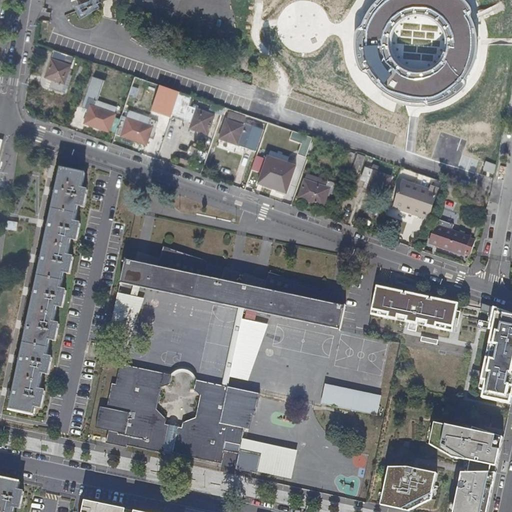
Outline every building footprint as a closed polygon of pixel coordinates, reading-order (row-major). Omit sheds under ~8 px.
[(376,0),(371,7),(362,24),(357,29),(357,39),(357,58),(361,69),(368,72),(378,85),(395,96),(408,100),(423,101),(430,104),(456,94),(466,83),(466,79),(474,67),(478,47),(477,31),(471,16),(472,9),(471,2),(467,0),(376,0)] [(60,91),(73,56),(53,49),(44,76),(51,78),(49,87),(60,91)] [(166,107),(171,89),(163,87),(156,108),(172,114),(174,109),(166,107)] [(174,109),(179,92),(171,89),(166,107),(174,109)] [(181,111),(186,95),(186,94),(179,92),(174,109),(181,111)] [(185,118),(189,105),(192,97),(186,95),(181,111),(174,109),(172,114),(179,116),(185,118)] [(109,133),(116,115),(95,108),(96,102),(90,100),(86,109),(89,110),(87,116),(84,124),(96,128),(109,133)] [(209,133),(215,114),(189,105),(185,118),(192,120),(190,127),(209,133)] [(151,120),(124,110),(122,117),(127,119),(149,127),(151,120)] [(255,119),(229,111),(227,118),(253,127),(253,125),(255,119)] [(121,137),(127,119),(122,117),(116,135),(121,137)] [(249,140),(253,127),(227,118),(220,137),(238,143),(240,137),(249,140)] [(155,133),(158,123),(151,120),(149,127),(127,119),(121,137),(146,145),(151,132),(155,133)] [(256,142),(261,128),(253,125),(253,127),(249,140),(256,142)] [(306,157),(313,138),(305,135),(298,154),(306,157)] [(351,166),(356,152),(347,149),(343,163),(351,166)] [(360,169),(365,155),(357,153),(353,166),(360,169)] [(287,193),(293,175),(272,167),(273,161),(266,159),(262,170),(266,171),(261,184),(287,193)] [(385,194),(392,175),(366,167),(362,178),(370,181),(368,188),(385,194)] [(60,290),(64,273),(69,274),(73,257),(67,256),(71,239),(76,240),(80,224),(74,223),(78,206),(83,207),(87,190),(81,189),(84,174),(60,169),(56,189),(55,196),(50,221),(48,228),(42,256),(40,264),(35,290),(34,297),(28,322),(27,330),(21,357),(20,365),(14,390),(13,397),(10,410),(34,415),(36,407),(41,408),(45,392),(39,390),(43,373),(48,375),(52,358),(46,357),(50,340),(55,341),(59,325),(53,323),(57,306),(62,308),(66,291),(60,290)] [(432,184),(405,175),(404,179),(431,188),(432,184)] [(332,194),(334,186),(335,185),(335,182),(328,180),(326,186),(304,179),(298,197),(324,206),(328,193),(332,194)] [(435,203),(440,187),(432,184),(431,188),(404,179),(397,198),(415,204),(418,196),(435,203)] [(394,230),(403,232),(405,222),(397,220),(394,230)] [(464,254),(470,236),(449,229),(451,222),(443,220),(439,231),(443,233),(439,245),(464,254)] [(4,229),(14,230),(15,222),(5,221),(4,229)] [(329,303),(331,294),(268,273),(266,281),(264,290),(242,285),(221,281),(224,267),(162,246),(160,255),(157,267),(135,262),(125,260),(121,283),(169,293),(239,308),(244,309),(282,317),(340,330),(345,307),(329,303)] [(157,267),(160,255),(138,250),(135,262),(157,267)] [(264,290),(266,281),(244,277),(242,285),(264,290)] [(376,286),(372,311),(382,313),(387,288),(376,286)] [(387,288),(382,313),(410,318),(408,325),(417,327),(418,320),(452,327),(457,303),(431,297),(431,299),(429,299),(429,297),(405,292),(405,293),(403,293),(403,292),(387,288)] [(127,347),(144,298),(119,293),(108,343),(127,347)] [(357,333),(363,302),(347,298),(345,307),(340,330),(357,333)] [(482,398),(510,404),(511,397),(511,313),(482,303),(480,311),(490,313),(488,322),(478,320),(477,327),(496,331),(487,372),(472,369),(471,378),(485,381),(482,398)] [(230,377),(242,319),(244,309),(239,308),(222,386),(227,387),(230,377)] [(248,381),(268,325),(242,319),(230,377),(248,381)] [(166,419),(156,409),(161,387),(170,385),(172,375),(121,364),(117,385),(113,384),(107,409),(101,407),(96,428),(109,431),(107,443),(128,448),(128,446),(163,453),(164,449),(172,451),(171,453),(220,464),(223,451),(238,454),(235,469),(257,474),(257,472),(261,455),(239,450),(242,439),(244,428),(249,429),(252,415),(255,415),(259,394),(227,387),(222,386),(197,380),(194,390),(200,395),(195,418),(182,423),(181,428),(165,424),(166,419)] [(377,415),(381,396),(325,384),(321,403),(377,415)] [(487,511),(495,476),(504,433),(475,426),(474,428),(468,427),(468,423),(469,418),(440,413),(436,435),(453,459),(466,461),(459,495),(462,495),(458,511),(487,511)] [(291,479),(297,451),(242,439),(239,450),(261,455),(257,472),(291,479)] [(432,500),(439,472),(440,464),(393,454),(388,480),(383,501),(416,508),(432,500)] [(0,511),(13,511),(15,507),(20,508),(24,492),(18,491),(20,482),(0,478),(0,511)] [(410,511),(416,508),(383,501),(382,506),(410,511)]
